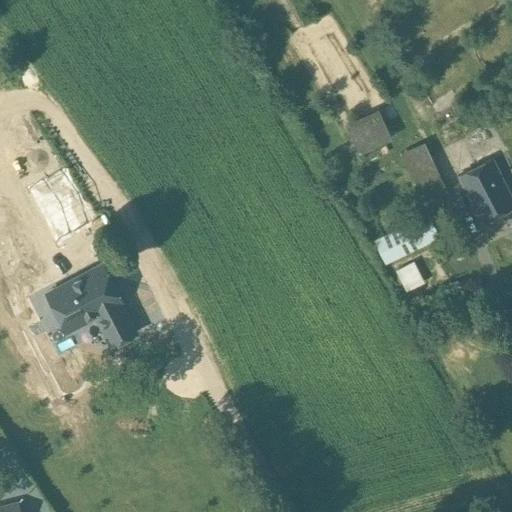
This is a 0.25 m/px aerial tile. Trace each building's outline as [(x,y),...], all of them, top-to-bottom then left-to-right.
[(378,107),(348,122),(360,148),(391,134),(378,107)] [(46,140),(34,146),(46,174),(59,168),(46,140)] [(402,150),(408,164),(431,154),(424,140),(402,150)] [(446,187),(431,154),(408,164),(428,208),(444,200),(439,190),(446,187)] [(511,203),(511,194),(493,155),(458,172),(481,218),(511,203)] [(92,209),(20,247),(34,272),(105,234),(92,209)] [(429,211),(399,226),(399,225),(374,237),(385,260),(440,234),(429,211)] [(406,286),(425,277),(414,255),(395,265),(406,286)] [(71,272),(47,285),(57,303),(81,290),(71,272)] [(68,325),(124,295),(112,274),(81,290),(57,303),(68,325)] [(36,290),(58,330),(68,325),(57,303),(47,285),(36,290)] [(184,363),(161,321),(127,340),(150,382),(151,381),(183,364),(184,363)] [(183,364),(151,381),(161,398),(179,388),(192,381),(183,364)] [(0,448),(9,443),(0,429),(0,448)] [(21,511),(19,502),(0,506),(0,511),(21,511)]
